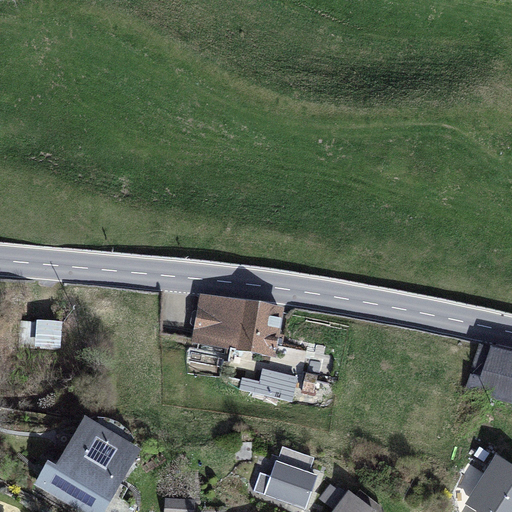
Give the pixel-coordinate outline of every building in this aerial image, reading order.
[(203,299),(195,342),(273,355),(280,312),(203,299)] [(42,326),(21,325),(20,344),(41,345),(42,326)] [(42,326),(41,345),(59,346),(60,327),(42,326)] [(511,356),(480,349),(468,389),(477,394),(511,403),(511,356)] [(306,377),(303,389),(314,392),(317,379),(306,377)] [(126,466),(140,458),(137,446),(131,435),(121,427),(112,422),(101,419),(90,420),(80,423),(80,439),(111,439),(126,466)] [(90,511),(98,499),(115,509),(127,490),(116,484),(127,466),(126,466),(111,439),(80,439),(79,439),(59,473),(50,467),(39,486),(83,511),(90,511)] [(277,462),(309,473),(314,459),(283,448),(277,462)] [(472,511),(511,511),(511,455),(498,448),(465,508),(472,511)] [(260,474),(253,492),(306,511),(318,477),(309,473),(277,462),(276,462),(271,477),(260,474)] [(382,511),(379,508),(360,493),(356,498),(350,493),(347,497),(339,491),(337,494),(331,488),(322,499),(330,505),(332,502),(339,508),(335,511),(382,511)] [(168,501),(167,511),(192,511),(193,503),(168,501)]
